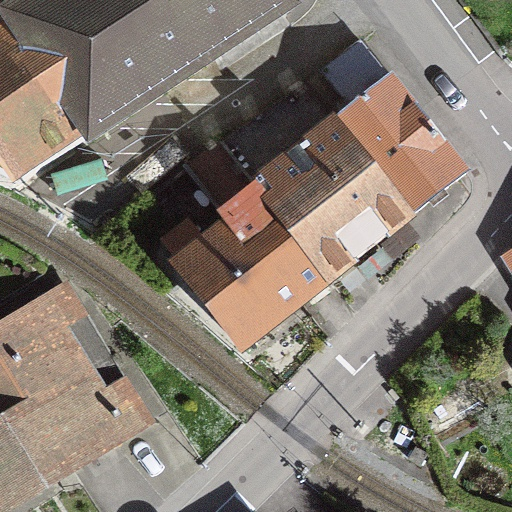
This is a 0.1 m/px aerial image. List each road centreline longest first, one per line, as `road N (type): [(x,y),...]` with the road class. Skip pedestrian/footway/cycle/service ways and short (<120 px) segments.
road 1 (residential): [(511,208),(211,511)]
road 2 (residential): [(397,0),(511,149)]
